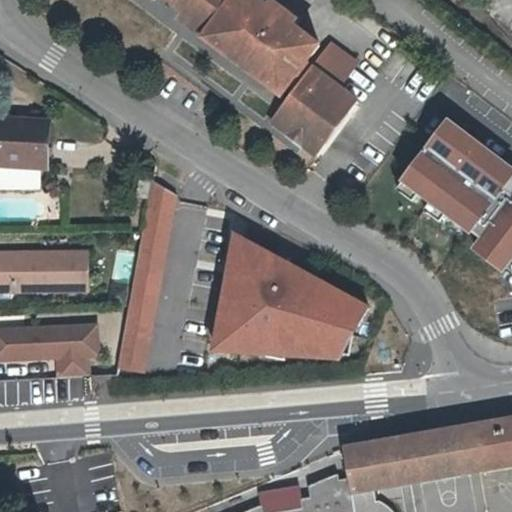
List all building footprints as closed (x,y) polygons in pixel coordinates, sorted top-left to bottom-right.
[(217,0),(136,0),(191,38),(217,0)] [(316,43),(257,0),(219,0),(191,39),(274,100),(316,43)] [(358,63),(330,41),(312,64),(341,86),(358,63)] [(356,100),(309,66),(266,125),(313,159),(356,100)] [(511,173),(511,172),(440,120),(392,185),(465,238),(511,173)] [(0,121),(0,166),(44,170),(49,126),(0,121)] [(113,369),(143,374),(176,190),(147,185),(113,369)] [(511,255),(511,189),(465,251),(497,275),(511,255)] [(232,237),(212,351),(267,354),(268,345),(282,348),(281,354),(337,358),(341,336),(358,304),(232,237)] [(0,252),(0,282),(14,282),(14,291),(91,291),(91,253),(0,252)] [(14,282),(0,282),(0,298),(14,299),(14,291),(14,282)] [(0,358),(57,358),(58,377),(88,376),(87,357),(98,356),(97,327),(0,329),(0,358)] [(91,377),(93,397),(113,396),(111,376),(91,377)] [(393,511),(391,509),(389,508),(386,507),(383,506),(379,505),(376,504),(373,504),(370,504),(367,504),(364,491),(397,485),(408,483),(511,462),(511,417),(347,450),(352,478),(340,481),(340,475),(312,486),(314,497),(266,508),(256,511),(393,511)] [(414,511),(408,483),(397,485),(402,511),(414,511)]
